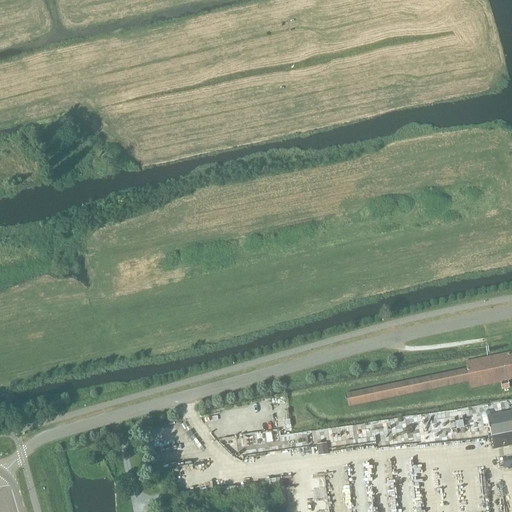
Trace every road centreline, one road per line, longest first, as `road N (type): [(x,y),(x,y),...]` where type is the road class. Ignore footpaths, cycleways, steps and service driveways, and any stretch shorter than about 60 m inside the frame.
road 1 (unclassified): [(113,418),(511,310)]
road 2 (unknown): [(195,424),(243,465),(445,448),(494,464),(511,487)]
road 3 (unclassified): [(1,472),(45,438),(113,418)]
